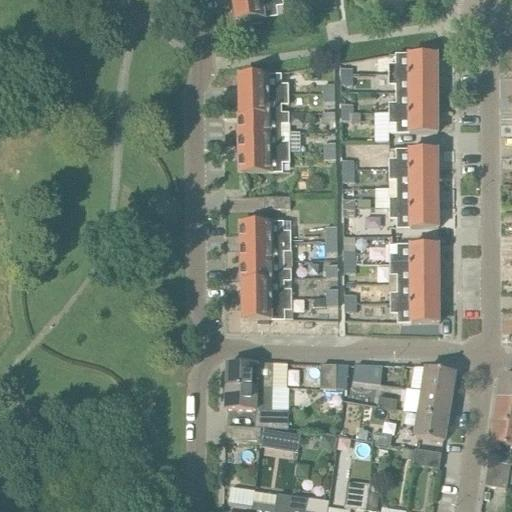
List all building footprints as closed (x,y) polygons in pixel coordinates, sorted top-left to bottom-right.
[(281,0),(260,0),(234,4),(236,24),(251,22),(252,26),(262,25),(262,20),(278,18),(276,7),(282,6),(281,0)] [(389,77),(438,77),(438,56),(395,56),(396,67),(389,67),(389,77)] [(340,72),(341,80),(352,80),(352,71),(340,72)] [(239,77),(240,97),(287,97),(287,87),(281,87),(281,77),(265,77),(265,73),(252,73),(252,77),(239,77)] [(396,97),(438,96),(438,77),(389,77),(389,87),(396,87),(396,97)] [(352,80),(341,80),(341,89),(352,89),(352,80)] [(323,96),(335,96),(335,87),(323,87),(323,96)] [(335,104),(335,96),(323,96),(323,109),(335,110),(335,104)] [(389,116),(438,116),(438,96),(396,97),(396,107),(389,107),(389,116)] [(287,97),(240,97),(240,116),(280,116),(279,107),(287,107),(287,97)] [(341,116),(354,115),(354,107),(341,107),(341,116)] [(354,115),(341,116),(341,123),(354,123),(354,115)] [(287,116),(280,116),(240,116),(240,136),(280,136),(280,126),(287,126),(287,116)] [(438,135),(438,116),(389,116),(389,126),(396,126),(396,136),(438,135)] [(280,136),(240,136),(240,156),(288,155),(287,146),(280,146),(280,136)] [(389,173),(439,172),(438,152),(396,152),(396,163),(389,163),(389,173)] [(336,162),(336,154),(324,154),(324,163),(336,162)] [(288,155),(240,156),(241,176),(282,176),(282,165),(288,165),(288,155)] [(343,172),(355,171),(354,163),(342,163),(343,172)] [(355,184),(355,171),(343,172),(343,184),(355,184)] [(397,192),(439,192),(439,172),(389,173),(390,182),(397,182),(397,192)] [(390,211),(439,211),(439,192),(397,192),(397,202),(390,202),(390,211)] [(264,212),(290,212),(290,200),(264,200),(264,212)] [(343,212),(355,212),(355,202),(343,202),(343,212)] [(439,230),(439,211),(390,211),(390,220),(397,220),(397,231),(439,230)] [(241,224),(242,245),(289,245),(289,235),(283,235),(283,224),(241,224)] [(326,244),(337,244),(337,229),(326,229),(326,244)] [(344,266),(356,266),(356,240),(344,240),(344,266)] [(337,244),(326,244),(326,256),(338,256),(337,244)] [(289,245),(242,245),(242,265),(282,264),(282,255),(289,255),(289,245)] [(390,267),(439,267),(439,246),(397,246),(397,258),(390,258),(390,267)] [(282,264),(242,265),(242,284),(282,284),(289,284),(289,274),(282,274),(282,264)] [(356,266),(344,266),(344,277),(356,277),(356,266)] [(398,287),(439,286),(439,267),(390,267),(390,277),(398,277),(398,287)] [(337,281),(338,268),(326,268),(326,281),(337,281)] [(282,284),(242,284),(243,303),(290,303),(290,293),(282,293),(282,284)] [(391,306),(440,306),(439,286),(398,287),(398,296),(391,296),(391,306)] [(326,301),(338,301),(338,293),(326,293),(326,301)] [(326,310),(326,301),(314,301),(314,310),(326,310)] [(338,301),(326,301),(326,310),(338,310),(338,301)] [(290,303),(243,303),(243,323),(256,323),(256,327),(269,326),(269,323),(285,323),(285,313),(290,313),(290,303)] [(356,306),(344,306),(344,315),(356,315),(356,306)] [(440,326),(440,306),(391,306),(391,316),(397,316),(398,326),(440,326)] [(227,389),(272,389),(272,366),(228,365),(227,389)] [(336,391),(336,368),(321,367),(320,391),(336,391)] [(336,368),(336,391),(346,392),(348,368),(336,368)] [(380,386),(382,371),(355,368),(353,383),(380,386)] [(423,394),(451,399),(455,375),(426,370),(423,394)] [(511,378),(503,377),(499,399),(511,401),(511,378)] [(272,389),(227,389),(227,412),(254,413),(253,430),(261,430),(287,431),(288,414),(271,414),(272,389)] [(419,416),(448,421),(451,399),(423,394),(419,416)] [(396,412),(397,402),(375,398),(373,408),(396,412)] [(496,422),(511,424),(511,401),(499,399),(496,422)] [(448,421),(419,416),(416,439),(444,444),(448,421)] [(506,466),(511,467),(511,424),(496,422),(492,446),(509,449),(506,466)] [(391,447),(394,426),(375,423),(371,444),(391,447)] [(261,430),(253,430),(226,429),(225,445),(260,446),(261,430)] [(333,453),(335,439),(323,437),(322,444),(324,448),(327,452),(333,453)] [(412,462),(414,453),(403,451),(402,460),(412,462)] [(413,467),(439,471),(442,456),(416,451),(413,467)] [(511,467),(506,466),(489,464),(485,488),(507,491),(511,467)] [(228,511),(252,511),(255,494),(255,493),(231,490),(229,506),(228,511)] [(255,494),(252,511),(290,511),(292,499),(279,496),(278,498),(255,494)] [(366,510),(365,511),(376,511),(379,496),(368,494),(366,510)] [(304,511),(306,500),(292,499),(290,511),(304,511)]
